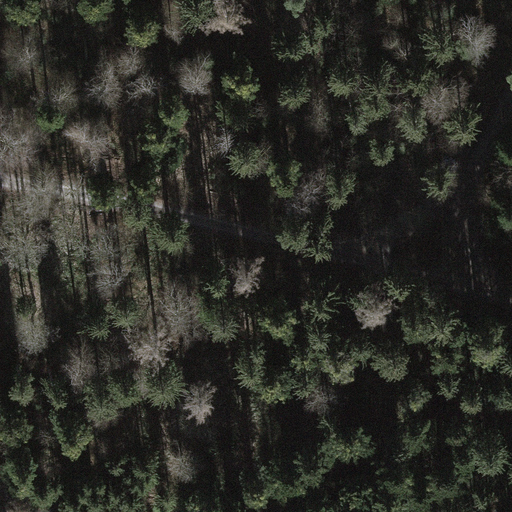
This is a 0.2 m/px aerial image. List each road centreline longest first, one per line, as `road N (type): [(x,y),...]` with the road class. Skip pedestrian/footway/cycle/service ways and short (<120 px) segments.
road 1 (track): [(350,255),(0,179)]
road 2 (track): [(511,106),(464,189),(470,244),(493,292)]
road 3 (track): [(511,297),(350,255)]
road 4 (track): [(464,189),(350,255)]
